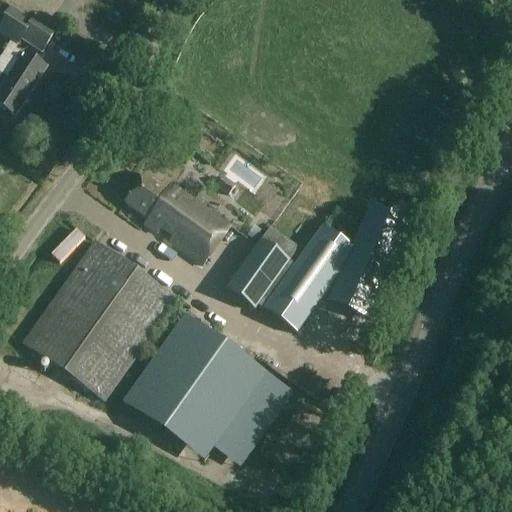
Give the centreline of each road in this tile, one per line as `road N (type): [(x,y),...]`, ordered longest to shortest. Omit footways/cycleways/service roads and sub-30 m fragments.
road 1 (tertiary): [(350,511),(486,189),(511,149)]
road 2 (unclassified): [(178,0),(104,130),(0,272)]
